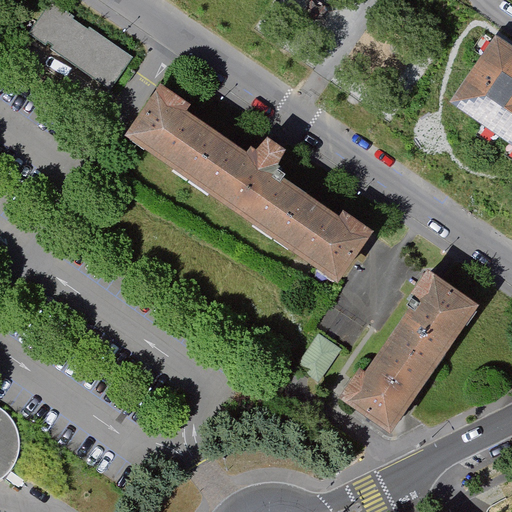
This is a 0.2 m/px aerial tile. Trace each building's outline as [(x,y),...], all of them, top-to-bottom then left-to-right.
[(52,0),(32,30),(113,87),(136,54),(58,0),(52,0)] [(458,103),(511,140),(511,39),(505,35),(458,103)] [(132,137),(340,277),(376,225),(352,210),(349,215),(291,176),(295,171),(285,165),(294,151),(272,137),(263,150),(257,145),(253,151),(193,110),(196,104),(168,85),(132,137)] [(365,368),(345,397),(393,431),(482,304),(433,270),(416,295),(423,300),(421,302),(417,299),(412,306),(416,309),(371,373),(365,368)] [(345,348),(323,332),(300,363),(322,379),(345,348)] [(0,478),(3,477),(12,470),(19,460),(22,449),(22,437),(18,423),(11,414),(2,406),(0,405),(0,478)]
